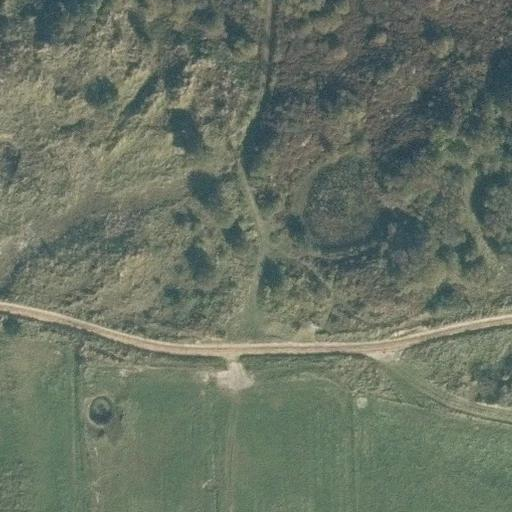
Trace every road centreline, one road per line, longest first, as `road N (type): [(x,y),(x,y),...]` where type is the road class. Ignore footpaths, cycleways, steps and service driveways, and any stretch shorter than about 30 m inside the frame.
road 1 (track): [(267,0),(264,94),(243,162),(264,246),(250,349)]
road 2 (track): [(250,349),(364,347),(511,319)]
road 3 (track): [(0,305),(147,344),(250,349)]
